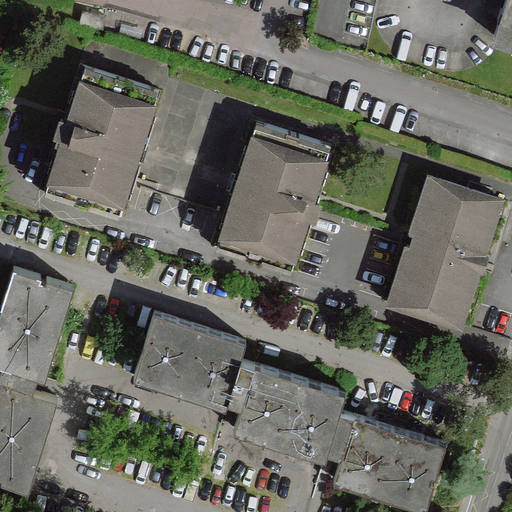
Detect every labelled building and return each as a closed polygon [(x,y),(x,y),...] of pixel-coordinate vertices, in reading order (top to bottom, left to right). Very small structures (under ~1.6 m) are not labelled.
[(511,0),(507,0),(495,38),(511,43),(511,0)] [(89,15),(66,8),(62,22),(85,30),(89,15)] [(160,89),(86,66),(48,189),(122,213),(160,89)] [(336,146),(260,122),(221,244),(297,268),(336,146)] [(505,199),(434,176),(394,301),(465,324),(505,199)] [(0,309),(0,362),(0,363),(44,376),(73,282),(46,274),(45,277),(38,275),(39,272),(14,264),(0,309)] [(246,337),(152,309),(140,352),(133,376),(187,392),(227,403),(240,357),(246,337)] [(344,388),(240,357),(227,403),(239,408),(233,428),(324,455),(338,408),(344,388)] [(0,363),(0,475),(3,476),(2,480),(26,487),(54,395),(39,390),(44,376),(0,363)] [(447,442),(338,408),(324,455),(337,460),(332,478),(426,508),(434,482),(430,481),(432,474),(436,475),(447,442)]
